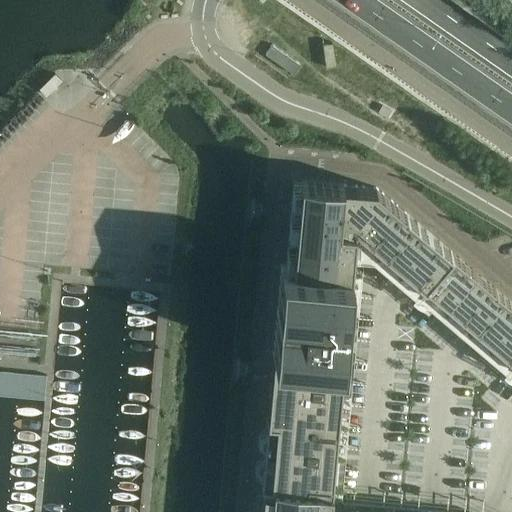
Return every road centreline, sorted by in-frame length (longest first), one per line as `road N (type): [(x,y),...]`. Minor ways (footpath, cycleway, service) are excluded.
road 1 (residential): [(244,511),(277,162),(374,171),(511,281)]
road 2 (tertiary): [(207,0),(203,32),(214,53),(276,96),(351,124),(511,218)]
road 3 (primary): [(356,0),(511,109)]
road 4 (unknown): [(390,501),(475,509),(495,497),(511,467)]
